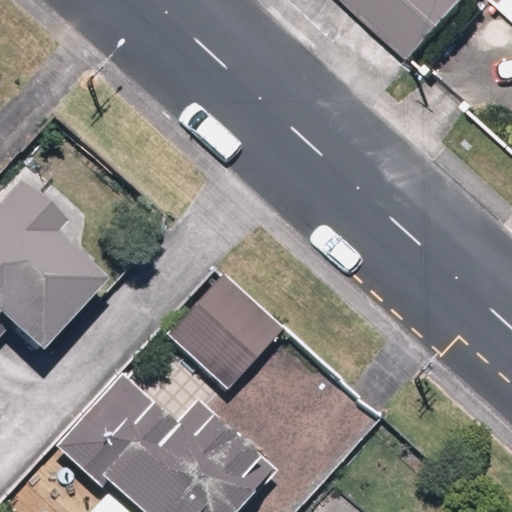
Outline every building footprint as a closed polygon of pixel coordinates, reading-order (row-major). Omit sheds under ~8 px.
[(323,0),(403,73),(466,4),(461,0),(323,0)] [(511,0),(487,0),(484,4),(511,29),(511,0)] [(2,191),(0,193),(0,351),(17,368),(88,296),(37,245),(47,236),(2,191)] [(276,339),(209,278),(151,342),(218,403),(276,339)] [(110,383),(41,458),(95,507),(90,511),(244,511),(269,485),(189,410),(166,435),(110,383)]
